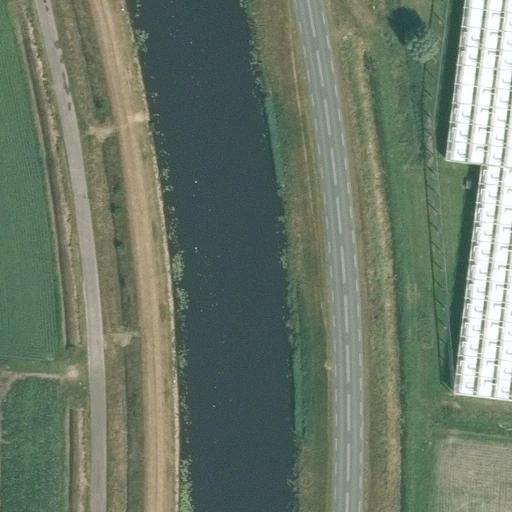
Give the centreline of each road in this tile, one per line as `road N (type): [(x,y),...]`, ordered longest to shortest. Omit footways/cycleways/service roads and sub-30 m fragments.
road 1 (unclassified): [(96,511),(89,273),(68,118),(38,0)]
road 2 (secondary): [(346,511),(342,258),(332,136),(306,0)]
